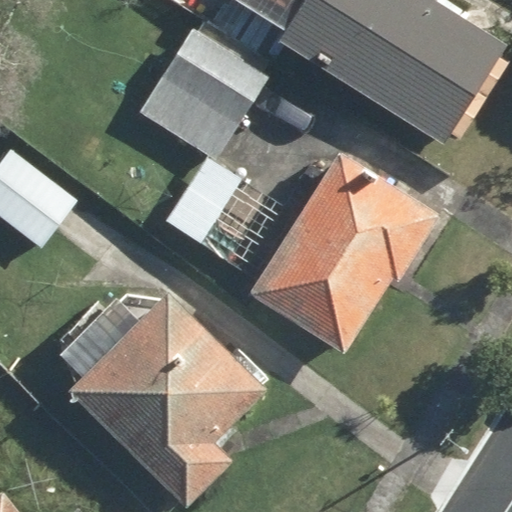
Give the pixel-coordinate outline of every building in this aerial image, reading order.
[(511,44),(444,0),(301,0),(278,35),(446,144),(511,44)] [(272,77),(196,27),(143,107),(219,157),(272,77)] [(79,197),(11,145),(0,160),(0,211),(43,245),(79,197)] [(445,212),(340,147),(253,290),(348,349),(396,270),(406,276),(445,212)] [(210,155),(167,216),(255,277),(282,238),(264,225),(280,204),(210,155)] [(87,368),(73,381),(191,502),(237,457),(218,438),(273,385),(176,285),(109,350),(93,333),(73,353),(87,368)] [(28,511),(9,486),(0,493),(0,511),(28,511)]
